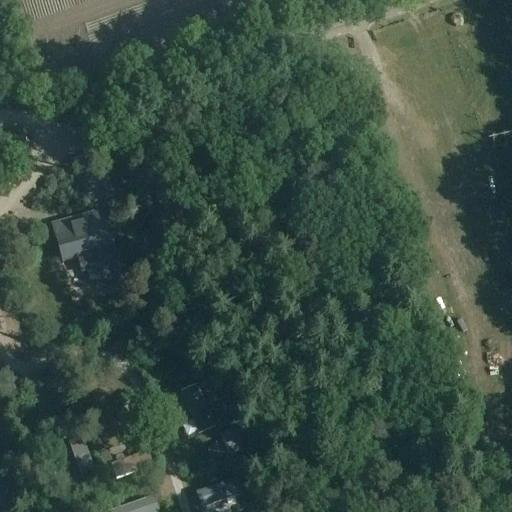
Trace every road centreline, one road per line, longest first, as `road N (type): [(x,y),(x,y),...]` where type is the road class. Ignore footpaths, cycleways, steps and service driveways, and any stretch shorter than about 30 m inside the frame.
road 1 (unclassified): [(53,123),(415,0)]
road 2 (track): [(186,511),(131,373),(107,357),(44,356),(24,394),(0,400)]
